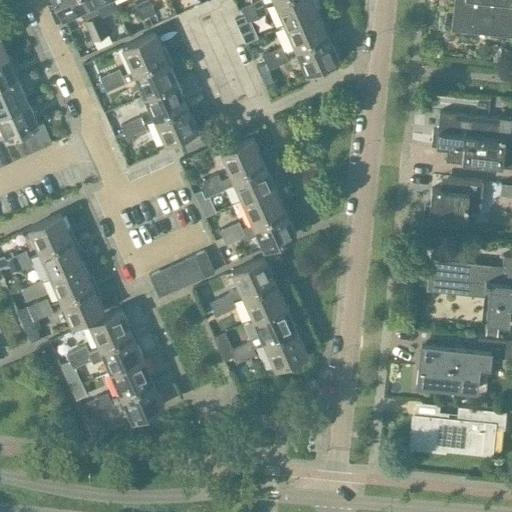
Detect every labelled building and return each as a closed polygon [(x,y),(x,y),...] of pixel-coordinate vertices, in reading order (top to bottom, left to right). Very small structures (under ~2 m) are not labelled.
[(90,16),(83,0),(55,0),(63,16),(77,9),(85,19),(90,16)] [(98,0),(83,0),(90,16),(85,19),(89,28),(103,22),(99,13),(97,0),(98,0)] [(261,0),(254,0),(250,2),(256,16),(267,11),(261,0)] [(317,8),(313,0),(274,0),(285,23),(317,8)] [(511,0),(464,0),(464,4),(455,3),(452,26),(511,31),(511,0)] [(151,1),(136,7),(141,18),(156,11),(151,1)] [(250,2),(241,6),(247,20),(256,16),(250,2)] [(295,46),(328,32),(317,8),(285,23),(295,46)] [(107,32),(103,22),(89,28),(94,38),(107,32)] [(133,69),(165,55),(155,31),(122,45),(133,69)] [(339,57),(328,32),(295,46),(306,71),(339,57)] [(282,45),(270,50),(277,64),(288,59),(282,45)] [(270,50),(262,54),(268,68),(277,64),(270,50)] [(0,84),(18,77),(8,54),(0,57),(0,84)] [(165,55),(133,69),(122,73),(119,67),(109,71),(116,86),(136,76),(144,93),(176,78),(165,55)] [(116,86),(109,71),(99,75),(106,90),(116,86)] [(0,111),(28,99),(18,77),(0,84),(0,111)] [(154,117),(187,103),(176,78),(144,93),(154,117)] [(39,123),(28,99),(0,111),(0,123),(6,138),(39,123)] [(198,127),(187,103),(154,117),(165,141),(198,127)] [(511,117),(439,110),(437,129),(433,128),(431,143),(447,145),(446,159),(511,165),(511,150),(508,150),(511,117)] [(141,115),(131,119),(137,134),(147,130),(141,115)] [(131,119),(121,124),(127,138),(137,134),(131,119)] [(33,127),(41,146),(52,141),(43,122),(33,127)] [(33,127),(23,131),(31,150),(41,146),(33,127)] [(23,131),(13,136),(21,155),(31,150),(23,131)] [(13,136),(3,140),(12,159),(21,155),(13,136)] [(221,150),(232,174),(264,160),(253,136),(221,150)] [(3,140),(0,141),(0,159),(2,164),(12,159),(3,140)] [(218,172),(208,177),(214,192),(235,182),(242,198),(274,184),(264,160),(232,174),(221,179),(218,172)] [(483,179),(449,175),(448,188),(431,186),(428,217),(465,221),(467,205),(480,206),(483,179)] [(208,177),(198,181),(205,196),(214,192),(208,177)] [(253,222),(285,207),(274,184),(242,198),(253,222)] [(239,219),(229,224),(235,238),(243,234),(245,238),(258,233),(264,246),(296,232),(285,207),(253,222),(242,226),(239,219)] [(40,251),(72,236),(61,212),(29,226),(40,251)] [(235,238),(229,224),(219,228),(225,242),(235,238)] [(82,259),(72,236),(40,251),(50,274),(82,259)] [(26,248),(16,253),(22,267),(32,263),(26,248)] [(205,249),(194,254),(203,276),(215,271),(205,249)] [(16,253),(6,257),(13,271),(22,267),(16,253)] [(511,254),(503,253),(502,263),(430,256),(427,288),(484,294),(481,318),(486,319),(486,320),(508,323),(510,305),(511,305),(511,254)] [(182,259),(192,281),(203,276),(194,254),(182,259)] [(232,299),(243,294),(275,279),(264,255),(232,269),(240,286),(229,291),(232,299)] [(61,298),(93,284),(82,259),(50,274),(61,298)] [(171,263),(181,285),(192,281),(182,259),(171,263)] [(160,268),(170,290),(181,285),(171,263),(160,268)] [(170,290),(160,268),(149,273),(159,295),(170,290)] [(254,317),(286,303),(275,279),(243,294),(254,317)] [(93,284),(61,298),(72,323),(104,308),(93,284)] [(229,291),(219,296),(226,310),(235,305),(232,299),(229,291)] [(47,296),(37,300),(44,315),(53,310),(47,296)] [(226,310),(219,296),(209,300),(216,314),(226,310)] [(37,300),(27,305),(34,319),(44,315),(37,300)] [(260,331),(249,336),(250,339),(253,346),(264,341),(296,327),(286,303),(254,317),(260,331)] [(89,321),(100,346),(132,331),(121,307),(89,321)] [(307,351),(296,327),(264,341),(275,365),(307,351)] [(100,346),(89,351),(92,358),(93,361),(104,356),(111,370),(143,355),(132,331),(100,346)] [(511,339),(485,336),(478,335),(477,347),(421,341),(417,382),(477,388),(480,363),(489,364),(490,357),(511,356),(511,339)] [(250,339),(240,344),(246,358),(256,353),(253,346),(250,339)] [(86,344),(76,348),(83,362),(92,358),(89,351),(86,344)] [(240,344),(231,348),(237,362),(246,358),(240,344)] [(76,348),(66,353),(73,367),(83,362),(76,348)] [(111,370),(121,393),(153,379),(143,355),(111,370)] [(164,403),(153,379),(121,393),(132,418),(164,403)] [(107,391),(97,396),(104,410),(113,405),(107,391)] [(97,396),(87,400),(94,414),(104,410),(97,396)] [(506,409),(458,404),(456,415),(414,411),(410,444),(444,447),(444,444),(482,449),(484,425),(504,427),(506,409)]
